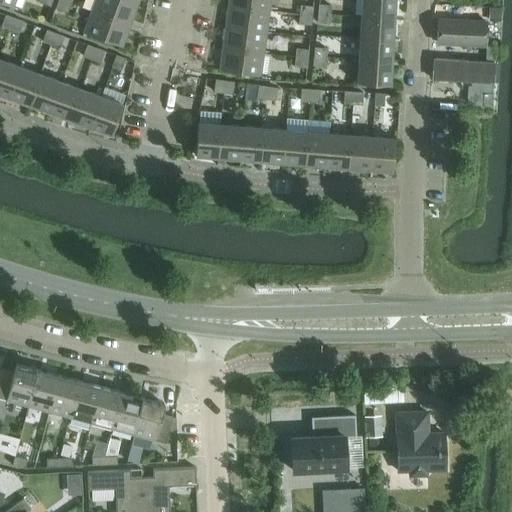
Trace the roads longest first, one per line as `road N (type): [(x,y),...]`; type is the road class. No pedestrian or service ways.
road 1 (residential): [(410,323),(408,191),(420,0)]
road 2 (residential): [(211,375),(0,327)]
road 3 (tertiary): [(209,321),(114,308),(0,275)]
road 4 (tertiary): [(410,323),(209,321)]
road 5 (residential): [(147,163),(185,0)]
road 6 (residential): [(147,163),(0,119)]
road 7 (residential): [(217,511),(211,375)]
